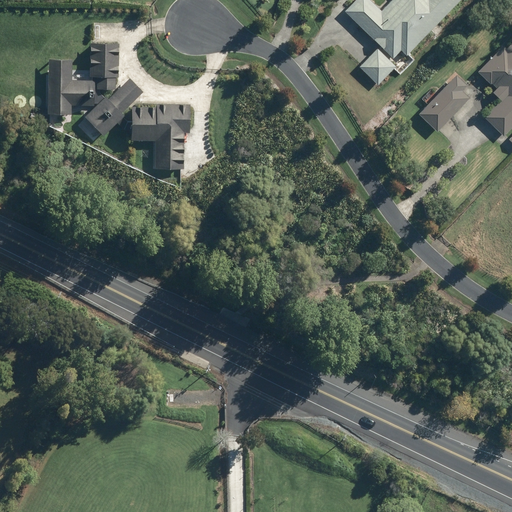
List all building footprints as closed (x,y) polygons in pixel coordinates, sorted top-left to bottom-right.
[(388,0),(381,9),(370,0),(351,0),(342,11),(393,56),(398,50),(400,52),(457,0),(388,0)] [(511,38),(479,66),(496,87),(493,88),(500,97),(481,116),(498,134),(511,121),(511,38)] [(124,138),(133,139),(152,139),(151,169),(179,169),(179,166),(192,166),(192,144),(180,144),(180,132),(186,132),(186,106),(132,105),(143,95),(127,77),(117,86),(119,42),(86,40),(84,77),(75,77),(75,73),(67,73),(67,57),(42,57),(43,92),(43,113),(68,113),(68,102),(91,102),(78,114),(98,136),(124,112),(124,138)] [(375,47),(359,64),(375,78),(391,62),(375,47)] [(435,126),(470,89),(453,73),(418,110),(435,126)]
